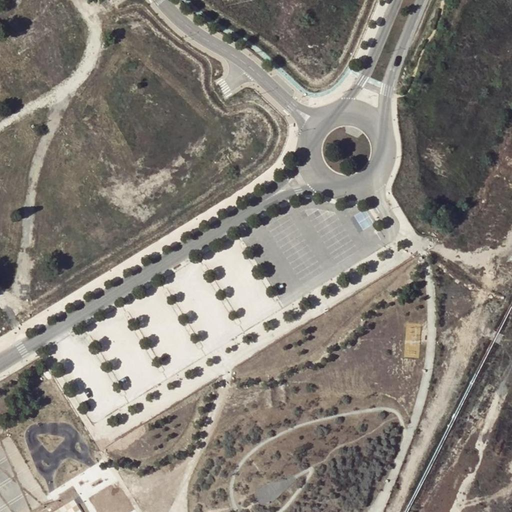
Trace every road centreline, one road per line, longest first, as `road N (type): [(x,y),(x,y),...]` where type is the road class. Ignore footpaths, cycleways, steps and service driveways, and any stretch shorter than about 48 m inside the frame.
road 1 (tertiary): [(274,194),(0,363)]
road 2 (tertiary): [(382,132),(388,85),(421,0)]
road 3 (tertiary): [(399,0),(343,111)]
